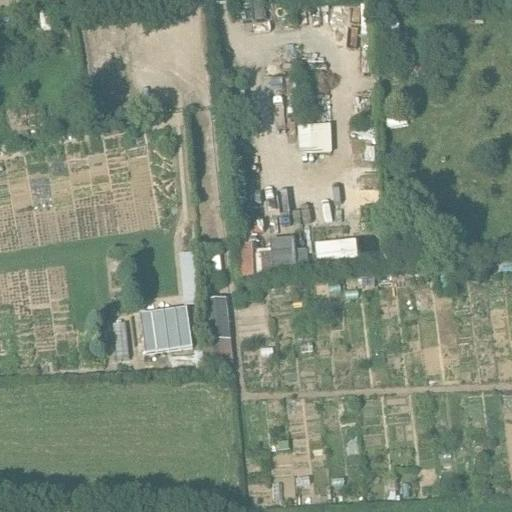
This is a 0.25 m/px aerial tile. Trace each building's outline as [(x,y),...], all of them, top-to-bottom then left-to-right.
[(333,152),(332,126),(300,127),(301,153),(333,152)] [(270,255),(257,256),(257,249),(235,250),(236,281),(258,281),(308,276),(306,252),(294,253),(293,242),(270,244),(270,255)] [(358,267),(355,244),(316,248),(318,271),(358,267)] [(197,304),(194,286),(184,287),(187,306),(197,304)] [(208,345),(230,343),(227,302),(204,304),(208,345)] [(192,350),(186,311),(139,318),(144,358),(192,350)] [(230,366),(233,366),(230,343),(208,345),(210,368),(230,366)]
